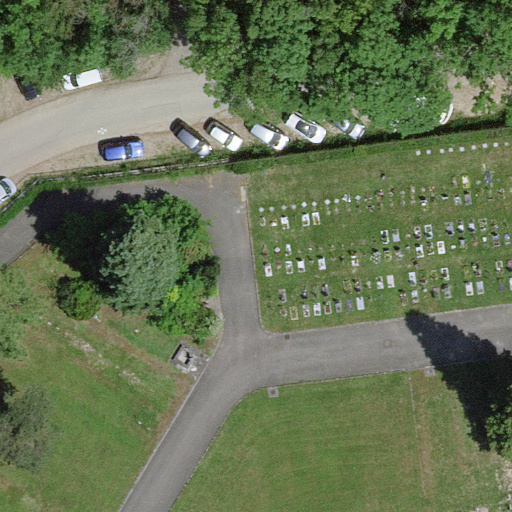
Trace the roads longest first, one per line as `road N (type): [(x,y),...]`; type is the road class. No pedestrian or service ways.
road 1 (residential): [(511,55),(209,98)]
road 2 (residential): [(0,152),(96,116),(209,98)]
